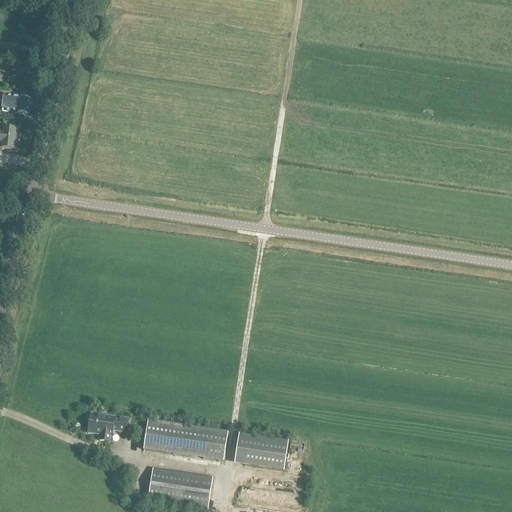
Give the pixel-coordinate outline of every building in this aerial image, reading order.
[(29,99),(3,96),(1,111),(28,114),(29,99)] [(0,149),(16,151),(18,130),(0,127),(0,149)] [(100,435),(99,441),(110,442),(111,437),(112,437),(113,431),(127,433),(129,420),(91,415),(88,433),(100,435)] [(149,420),(144,450),(224,462),(228,432),(149,420)] [(239,435),(235,465),(283,472),(288,442),(239,435)] [(148,501),(208,510),(213,479),(153,470),(148,501)]
